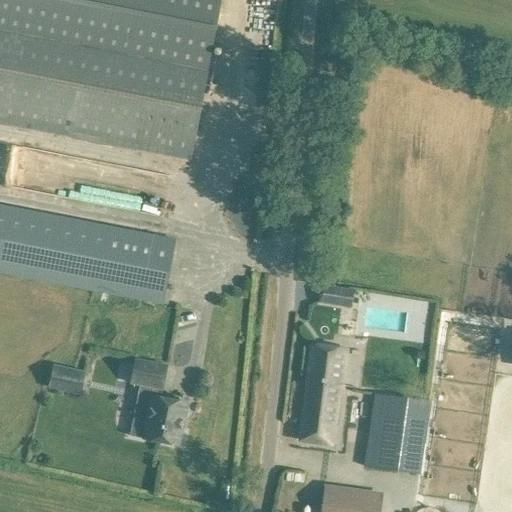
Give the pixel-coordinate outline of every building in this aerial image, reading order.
[(0,0),(0,121),(171,155),(191,159),(221,0),(0,0)] [(0,271),(143,299),(163,303),(175,240),(0,205),(0,271)] [(319,305),(339,308),(345,309),(348,287),(342,287),(323,284),(319,305)] [(300,440),(331,444),(339,384),(342,384),(347,349),(313,344),(300,440)] [(167,365),(147,361),(136,359),(131,383),(140,385),(137,402),(130,435),(143,438),(160,441),(180,445),(188,402),(159,397),(161,389),(162,389),(167,365)] [(49,388),(81,396),(87,372),(55,364),(49,388)] [(386,469),(422,473),(431,403),(396,396),(376,394),(366,466),(386,469)] [(380,511),(382,497),(324,489),(323,496),(320,511),(380,511)]
